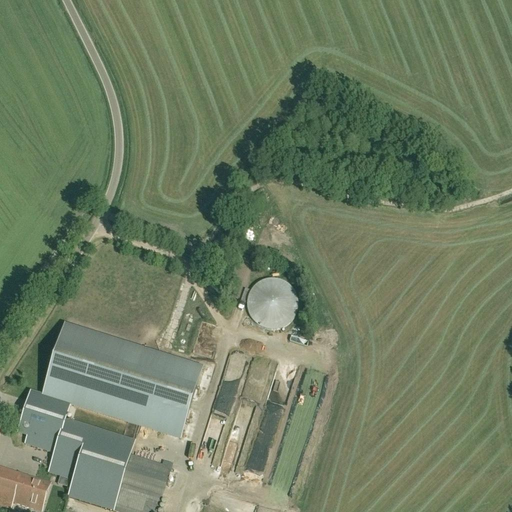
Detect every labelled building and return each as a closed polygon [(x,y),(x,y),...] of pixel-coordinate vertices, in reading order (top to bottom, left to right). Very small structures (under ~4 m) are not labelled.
[(251,283),(253,329),(298,328),(296,281),(251,283)] [(40,442),(38,449),(55,454),(49,473),(74,481),(70,493),(129,511),(157,511),(171,470),(131,457),(135,444),(66,422),(71,406),(180,441),(203,370),(66,326),(44,396),(42,396),(28,402),(24,415),(29,426),(31,426),(28,438),(40,442)] [(217,408),(228,413),(231,406),(219,402),(217,408)] [(33,498),(45,502),(50,484),(0,468),(0,506),(11,510),(13,504),(17,491),(28,494),(30,488),(35,490),(33,498)] [(38,511),(41,511),(45,502),(33,498),(35,490),(30,488),(28,494),(17,491),(13,504),(38,511)]
